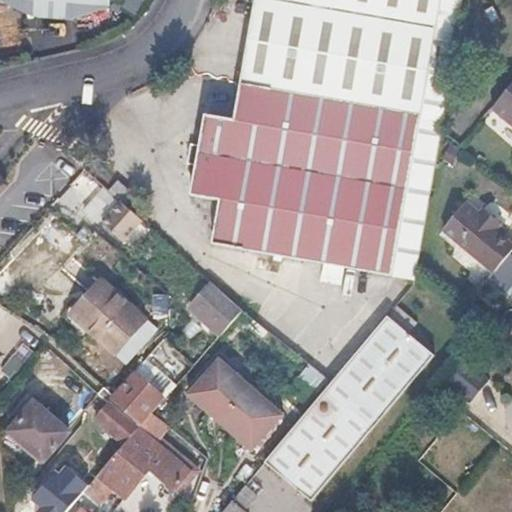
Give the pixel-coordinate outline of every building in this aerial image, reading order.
[(256,0),(243,86),(420,117),(434,35),(440,0),(256,0)] [(511,85),(493,109),(511,124),(511,85)] [(420,117),(243,86),(237,123),(205,118),(192,196),(223,202),(215,245),(392,276),(420,117)] [(118,181),(110,190),(123,201),(130,192),(118,181)] [(143,223),(122,203),(103,224),(123,244),(143,223)] [(445,224),(459,236),(454,242),(493,273),(511,250),(511,248),(492,232),(498,224),(481,210),(474,218),(460,206),(445,224)] [(459,236),(445,224),(437,233),(451,245),(454,242),(459,236)] [(114,354),(129,338),(145,320),(103,283),(73,316),(114,354)] [(241,311),(211,284),(190,310),(220,335),(241,311)] [(332,384),(266,463),(311,502),(391,407),(404,332),(387,318),(332,384)] [(129,338),(114,354),(123,362),(137,346),(129,338)] [(283,416),(219,360),(188,396),(252,452),(283,416)] [(446,384),(470,404),(489,380),(465,361),(446,384)] [(136,372),(146,382),(155,372),(144,362),(136,372)] [(154,389),(165,398),(187,371),(177,362),(154,389)] [(110,400),(114,404),(140,427),(153,412),(165,398),(154,389),(146,382),(136,372),(116,394),(110,400)] [(9,433),(42,461),(67,432),(35,404),(9,433)] [(98,422),(125,445),(140,427),(114,404),(98,422)] [(98,477),(123,498),(149,468),(172,488),(188,469),(140,427),(125,445),(98,477)] [(33,472),(42,461),(9,433),(1,443),(1,445),(33,472)] [(114,511),(124,500),(123,498),(98,477),(86,491),(110,511),(114,511)] [(224,511),(244,511),(257,496),(246,487),(224,511)]
